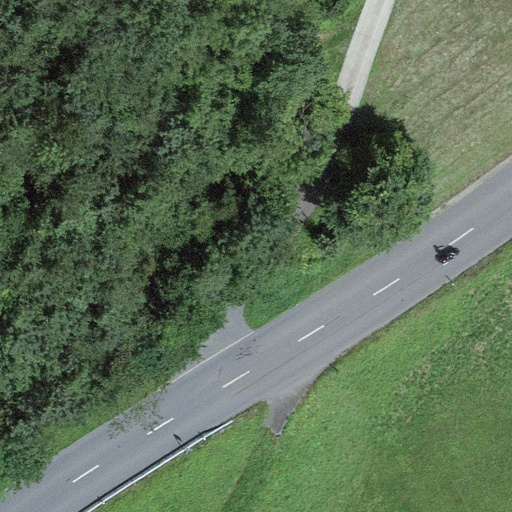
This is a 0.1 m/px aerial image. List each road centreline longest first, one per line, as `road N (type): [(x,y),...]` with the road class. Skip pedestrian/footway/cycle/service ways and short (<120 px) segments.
road 1 (secondary): [(26,511),(511,197)]
road 2 (track): [(246,373),(249,208),(363,0)]
